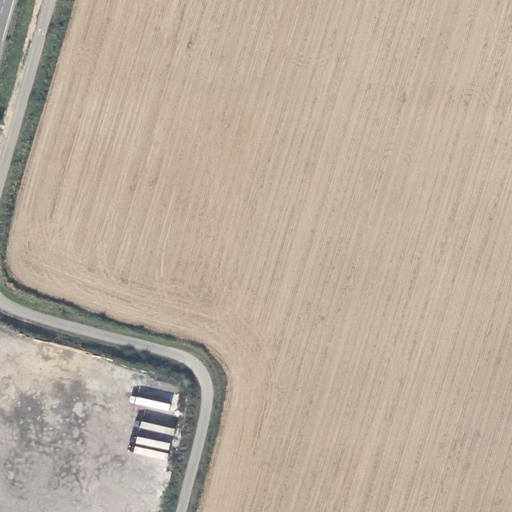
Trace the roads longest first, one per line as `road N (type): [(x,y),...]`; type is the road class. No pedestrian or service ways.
road 1 (unclassified): [(183,511),(207,404),(198,367),(165,349),(0,298)]
road 2 (unclassified): [(0,182),(50,0)]
